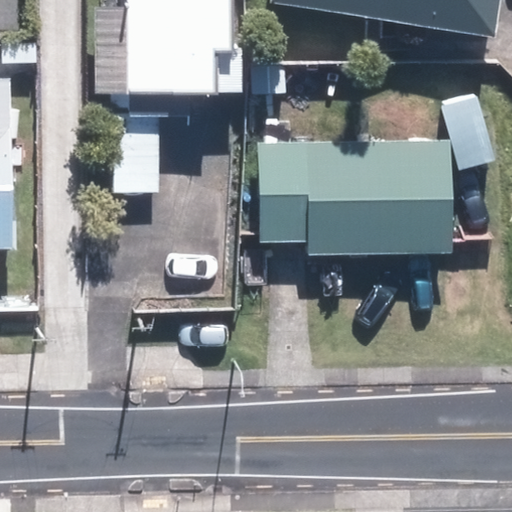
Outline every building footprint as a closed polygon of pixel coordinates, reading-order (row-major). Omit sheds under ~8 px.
[(138,0),(137,105),(198,106),(198,81),(251,82),(252,32),(242,32),(242,0),(138,0)] [(361,0),(507,17),(509,0),(361,0)] [(0,235),(20,236),(19,68),(0,67),(0,235)] [(173,112),(119,109),(115,186),(169,189),(173,112)] [(266,136),(268,231),(318,230),(319,241),(459,238),(457,132),(266,136)]
